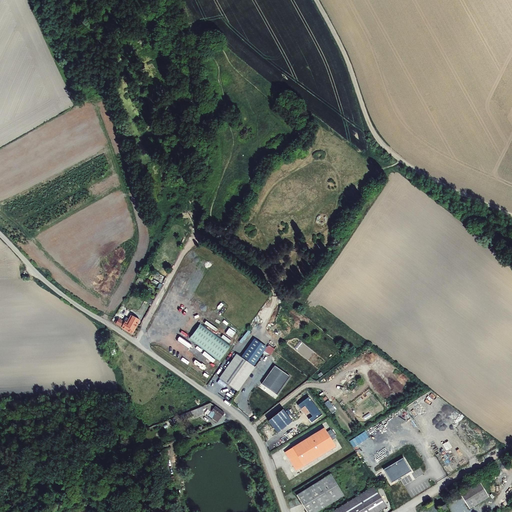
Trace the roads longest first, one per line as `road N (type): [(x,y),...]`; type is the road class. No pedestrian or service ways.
road 1 (track): [(511,214),(387,150),(315,0)]
road 2 (residential): [(284,511),(245,422),(136,342)]
